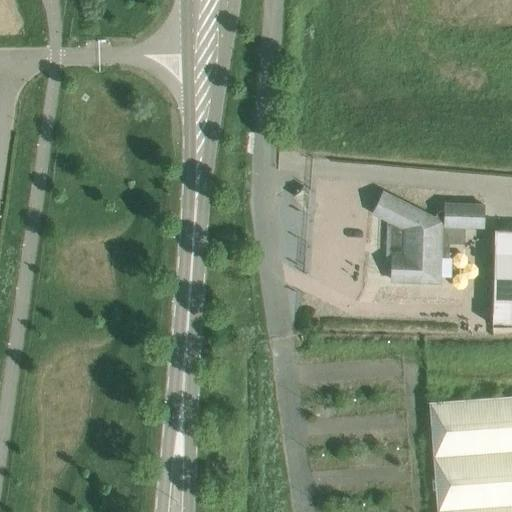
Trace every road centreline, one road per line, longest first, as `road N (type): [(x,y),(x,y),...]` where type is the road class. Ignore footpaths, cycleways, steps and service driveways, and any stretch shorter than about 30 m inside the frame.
road 1 (unclassified): [(305,511),(263,185),(273,0)]
road 2 (secondary): [(187,511),(204,178),(229,0)]
road 3 (secondary): [(190,0),(188,193),(163,511)]
